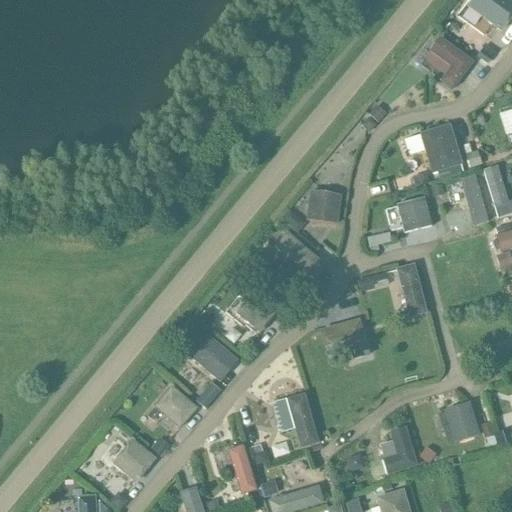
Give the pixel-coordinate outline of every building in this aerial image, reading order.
[(511,15),(511,3),(507,0),(473,0),(468,8),(500,32),(511,15)] [(472,67),(438,42),(426,57),(448,73),(439,85),(451,95),(472,67)] [(485,46),(476,58),(487,66),(496,54),(485,46)] [(374,109),(368,116),(377,124),(383,118),(374,109)] [(368,118),(360,127),(368,134),(376,126),(368,118)] [(460,166),(448,127),(420,136),(431,175),(460,166)] [(477,152),(465,156),(469,170),(481,166),(477,152)] [(496,171),(481,175),(495,221),(511,216),(511,204),(506,207),(496,171)] [(460,179),(473,226),(491,221),(477,174),(460,179)] [(426,175),(412,179),(414,187),(428,183),(426,175)] [(441,186),(429,189),(431,198),(443,194),(441,186)] [(339,198),(310,194),(306,222),(335,226),(339,198)] [(431,228),(424,200),(396,207),(403,235),(431,228)] [(279,221),(295,234),(303,224),(288,211),(279,221)] [(511,230),(496,234),(500,252),(511,249),(511,230)] [(314,282),(328,266),(288,231),(274,248),(314,282)] [(508,254),(496,258),(500,270),(511,267),(508,254)] [(406,316),(426,314),(419,264),(399,267),(406,316)] [(385,274),(356,282),(359,294),(388,286),(385,274)] [(279,310),(255,290),(235,314),(258,334),(279,310)] [(295,298),(288,306),(296,313),(303,305),(295,298)] [(207,310),(198,320),(208,329),(214,323),(213,315),(207,310)] [(366,357),(356,322),(321,332),(326,348),(345,342),(351,362),(366,357)] [(237,363),(211,341),(192,362),(219,385),(237,363)] [(210,384),(195,402),(205,410),(220,392),(210,384)] [(197,410),(170,387),(153,408),(179,430),(197,410)] [(280,433),(297,430),(301,449),(318,445),(308,393),(274,400),(280,433)] [(477,438),(467,405),(443,412),(453,445),(477,438)] [(490,424),(479,427),(483,440),(493,437),(490,424)] [(382,463),(387,479),(416,471),(405,430),(388,435),(395,459),(382,463)] [(508,431),(495,435),(498,446),(511,442),(508,431)] [(154,460),(131,441),(111,465),(134,484),(154,460)] [(156,444),(150,450),(160,458),(165,451),(156,444)] [(243,495),(259,490),(245,444),(228,449),(243,495)] [(334,448),(312,454),(315,466),(337,461),(334,448)] [(425,449),(419,458),(429,465),(435,456),(425,449)] [(266,452),(253,456),(256,467),(269,463),(266,452)] [(347,482),(340,484),(344,496),(351,493),(347,482)] [(273,483),(260,487),(264,499),(277,495),(273,483)] [(268,501),(271,511),(297,511),(325,503),(318,484),(268,501)] [(408,511),(402,491),(375,500),(378,511),(408,511)] [(93,511),(92,497),(71,498),(71,511),(93,511)] [(114,499),(108,505),(116,511),(120,511),(128,503),(123,498),(114,499)] [(357,500),(344,504),(346,511),(358,511),(361,511),(357,500)] [(218,511),(215,502),(203,506),(205,511),(218,511)]
